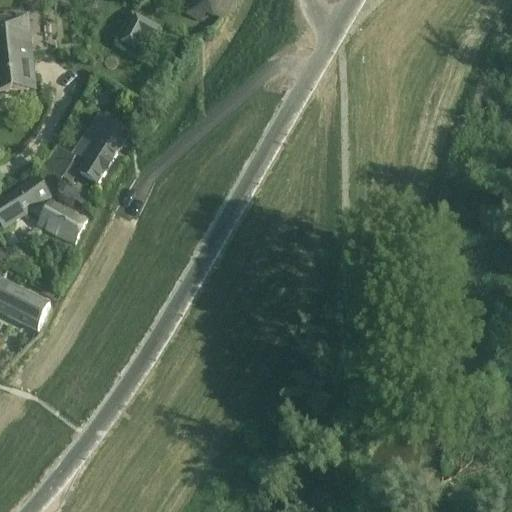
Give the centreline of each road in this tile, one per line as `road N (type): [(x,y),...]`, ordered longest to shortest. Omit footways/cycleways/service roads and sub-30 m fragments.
road 1 (unclassified): [(31,511),(94,434),(180,301),(338,24)]
road 2 (track): [(345,274),(338,24),(378,0)]
road 3 (unknown): [(0,164),(44,116),(37,60)]
